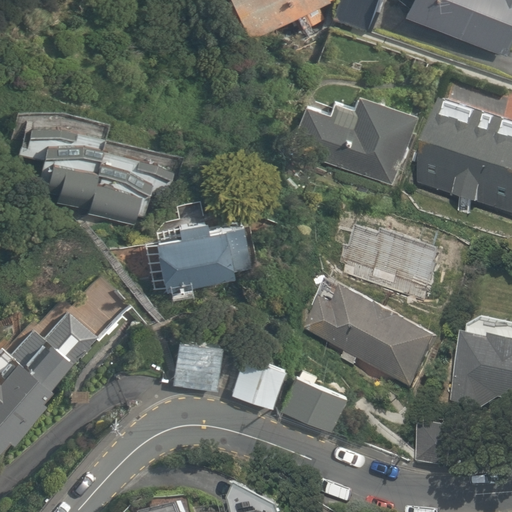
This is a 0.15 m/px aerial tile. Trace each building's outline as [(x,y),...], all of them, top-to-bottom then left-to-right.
[(234,0),(249,36),(334,0),(234,0)] [(378,0),(344,0),(338,20),(369,29),(378,0)] [(511,63),(511,0),(414,0),(406,26),(511,63)] [(301,106),(285,149),(393,188),(418,120),(364,100),(359,113),(334,103),(329,116),(301,106)] [(511,211),(511,140),(444,123),(426,189),(511,211)] [(86,210),(132,223),(144,215),(146,196),(172,200),(175,189),(169,187),(172,171),(162,163),(103,147),(105,136),(61,126),(31,127),(26,145),(21,145),(19,152),(42,158),(39,171),(48,179),(45,188),(57,192),(56,198),(87,206),(86,210)] [(156,236),(164,289),(251,269),(243,220),(206,226),(206,218),(175,223),(177,233),(156,236)] [(53,245),(65,240),(61,229),(49,233),(53,245)] [(307,327),(414,385),(443,332),(349,281),(346,287),(333,280),(307,327)] [(487,391),(511,396),(511,333),(498,330),(497,334),(470,328),(454,398),(484,405),(487,391)] [(51,389),(76,360),(44,331),(17,360),(1,346),(0,346),(0,444),(6,438),(10,442),(45,403),(40,398),(49,388),(51,389)] [(214,383),(219,339),(176,333),(170,378),(214,383)] [(234,389),(271,401),(284,363),(246,351),(234,389)] [(294,371),(281,408),(331,426),(344,390),(294,371)] [(419,452),(461,461),(471,414),(453,410),(451,421),(426,416),(419,452)] [(187,511),(184,500),(147,508),(147,511),(187,511)]
